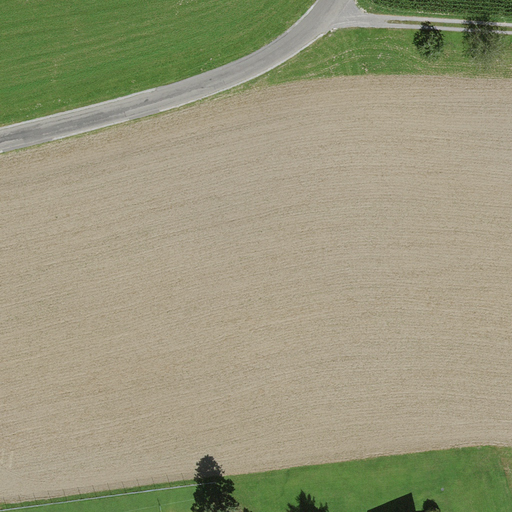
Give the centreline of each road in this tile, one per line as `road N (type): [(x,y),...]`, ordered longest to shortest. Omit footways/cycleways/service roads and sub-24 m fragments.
road 1 (unclassified): [(327,18),(227,78),(0,138)]
road 2 (track): [(511,27),(327,18)]
